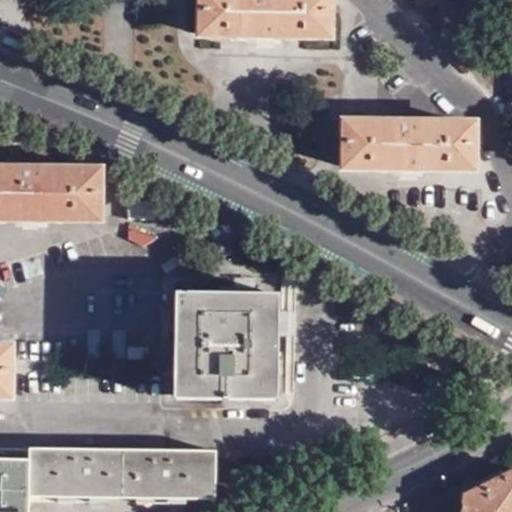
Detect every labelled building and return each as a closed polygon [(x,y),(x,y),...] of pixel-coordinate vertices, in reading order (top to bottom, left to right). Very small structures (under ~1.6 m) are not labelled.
[(329,37),(329,0),(199,0),(199,35),(264,36),(329,37)] [(443,31),(448,30),(476,28),(471,0),(417,0),(418,9),(426,9),(440,7),(443,31)] [(470,169),(471,123),(343,121),(342,166),(408,168),(470,169)] [(97,221),(98,171),(0,169),(0,220),(31,221),(97,221)] [(153,221),(153,202),(129,201),(128,220),(153,221)] [(272,397),(271,279),(219,279),(167,280),(168,398),(272,397)] [(0,448),(0,458),(30,459),(30,449),(0,448)] [(0,458),(0,511),(30,511),(31,497),(58,497),(105,497),(137,498),(186,498),(217,499),(217,451),(30,449),(30,459),(0,458)] [(511,511),(511,470),(510,471),(461,496),(459,511),(511,511)]
